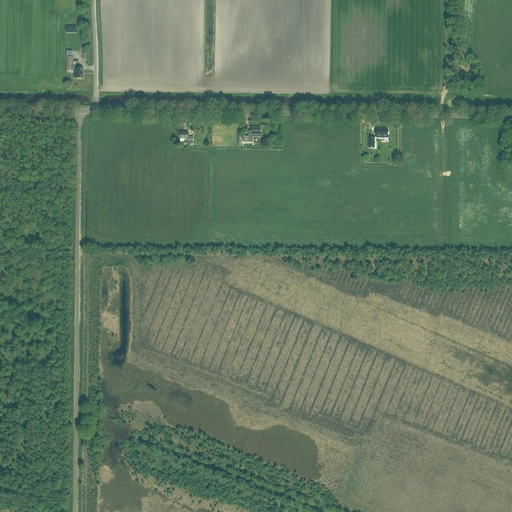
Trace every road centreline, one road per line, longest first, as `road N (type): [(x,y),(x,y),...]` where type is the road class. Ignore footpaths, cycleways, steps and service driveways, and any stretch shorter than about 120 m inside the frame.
road 1 (tertiary): [(511,116),(95,110)]
road 2 (unclassified): [(75,511),(79,110)]
